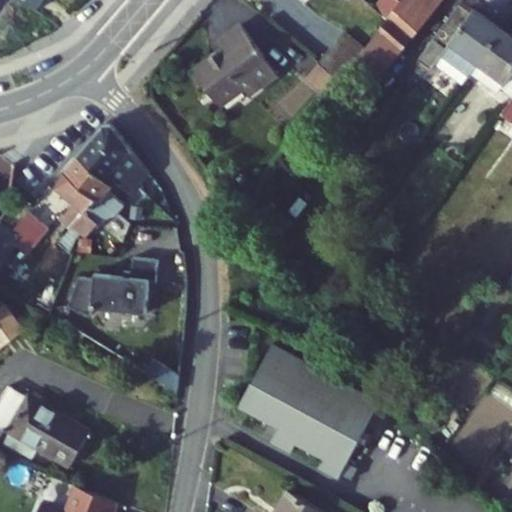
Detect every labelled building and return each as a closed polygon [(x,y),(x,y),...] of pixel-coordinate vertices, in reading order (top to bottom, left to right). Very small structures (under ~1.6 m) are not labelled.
[(51,0),(22,0),(43,13),(51,0)] [(402,0),(385,22),(371,39),(400,60),(446,0),(402,0)] [(379,0),(371,11),(385,22),(402,0),(379,0)] [(459,13),(416,71),(430,81),(434,75),(462,96),(470,86),(508,35),(478,14),(471,23),(459,13)] [(227,59),(200,80),(228,117),(250,101),(254,106),(282,84),(245,34),(221,52),(227,59)] [(363,50),(342,35),(319,65),(339,81),(344,74),(363,50)] [(494,106),(499,100),(511,109),(511,38),(508,35),(470,86),(494,106)] [(363,50),(344,74),(374,97),(400,60),(371,39),(363,50)] [(339,81),(319,65),(315,62),(303,78),(327,97),(339,81)] [(511,135),(511,111),(501,127),(511,135)] [(171,191),(113,133),(106,132),(84,159),(119,190),(114,195),(130,209),(123,218),(136,230),(171,191)] [(106,229),(110,225),(123,218),(130,209),(114,195),(119,190),(84,159),(70,177),(71,177),(105,205),(100,210),(102,212),(100,215),(97,213),(93,218),(106,229)] [(105,205),(71,177),(63,194),(80,207),(69,221),(79,229),(67,244),(80,254),(85,245),(90,240),(94,243),(106,229),(93,218),(97,213),(100,215),(102,212),(100,210),(105,205)] [(183,227),(173,198),(145,229),(164,247),(183,227)] [(57,233),(38,218),(19,242),(27,245),(26,247),(39,257),(57,233)] [(148,320),(156,259),(135,257),(131,280),(77,273),(72,311),(148,320)] [(0,310),(0,349),(27,334),(10,305),(0,310)] [(375,396),(271,346),(241,411),(276,429),(270,442),(290,451),(296,440),(326,455),(322,466),(338,474),(375,396)] [(454,358),(442,394),(475,405),(487,368),(454,358)] [(193,390),(153,365),(145,381),(191,411),(193,390)] [(485,395),(460,423),(485,446),(511,416),(511,389),(503,382),(488,398),(485,395)] [(39,463),(46,453),(78,472),(95,443),(14,393),(0,416),(0,426),(16,436),(10,446),(39,463)] [(115,511),(118,504),(74,488),(65,511),(115,511)] [(320,511),(283,492),(271,511),(320,511)]
